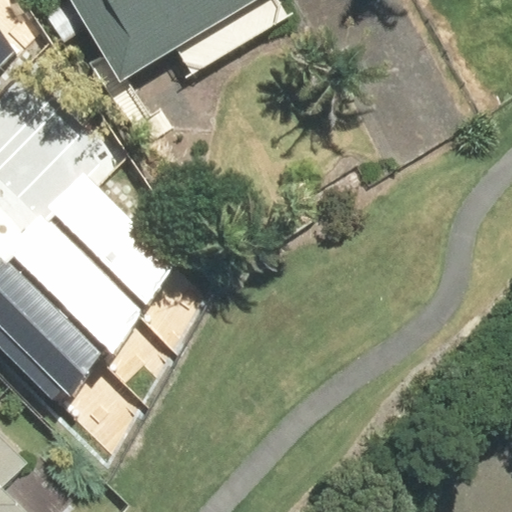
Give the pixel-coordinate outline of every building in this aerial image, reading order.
[(87,0),(141,87),(284,0),(87,0)] [(0,64),(12,52),(0,32),(0,64)] [(91,176),(54,211),(146,305),(175,260),(91,176)] [(47,217),(8,254),(113,354),(141,311),(47,217)] [(0,346),(55,400),(64,390),(71,398),(101,356),(2,257),(0,259),(0,346)] [(0,425),(0,511),(38,511),(17,490),(41,466),(0,425)]
